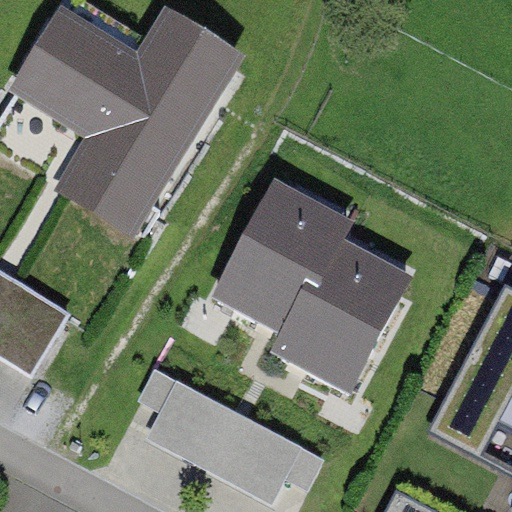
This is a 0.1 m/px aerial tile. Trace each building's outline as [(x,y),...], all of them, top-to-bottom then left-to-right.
[(0,97),(0,105),(71,149),(125,61),(129,55),(46,4),(29,31),(38,36),(0,97)] [(84,157),(51,210),(116,250),(218,87),(139,38),(129,55),(125,61),(71,149),(84,157)] [(273,369),(352,409),(411,294),(342,258),(353,237),(273,196),(217,306),(287,341),(273,369)] [(0,370),(20,382),(55,324),(0,291),(0,370)] [(511,301),(509,300),(431,437),(478,464),(511,402),(511,301)] [(156,449),(273,510),(285,487),(311,500),(326,471),(151,378),(138,404),(170,421),(156,449)]
